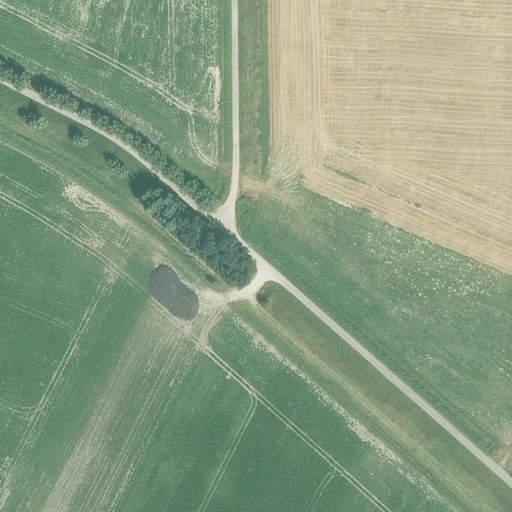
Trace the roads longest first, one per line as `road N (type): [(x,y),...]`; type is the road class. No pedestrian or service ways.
road 1 (unclassified): [(511,484),(217,224)]
road 2 (unclassified): [(217,224),(113,138),(0,80)]
road 3 (unclassified): [(217,224),(234,177),(233,0)]
